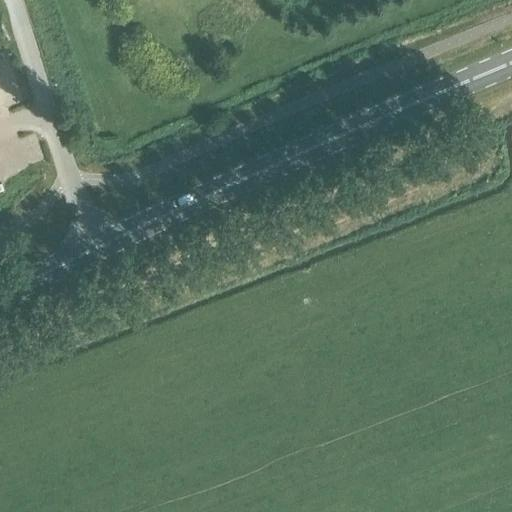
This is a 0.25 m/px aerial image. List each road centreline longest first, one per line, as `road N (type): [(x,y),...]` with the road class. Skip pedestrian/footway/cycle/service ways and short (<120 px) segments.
road 1 (secondary): [(97,248),(511,66)]
road 2 (unclassified): [(14,0),(97,248)]
